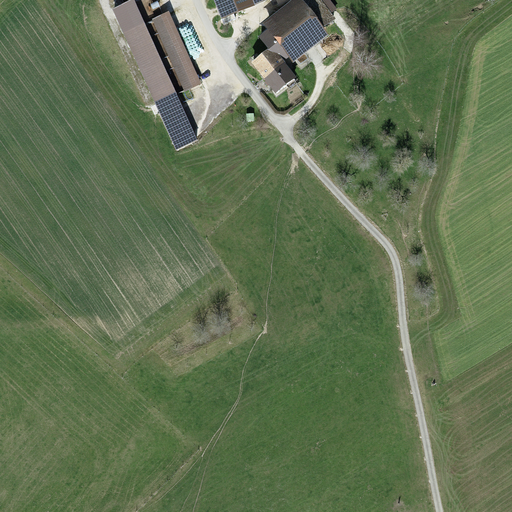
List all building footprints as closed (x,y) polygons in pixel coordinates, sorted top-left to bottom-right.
[(145,23),(134,0),(130,0),(112,8),(177,150),(198,140),(177,94),(201,83),(169,12),(145,23)] [(255,5),(253,0),(216,0),(223,17),(255,5)] [(306,0),(292,0),(265,20),(271,28),(291,56),(295,61),(331,35),(327,28),(309,2),(306,0)] [(332,0),(311,0),(309,2),(327,28),(344,15),(332,0)] [(291,56),(271,28),(262,35),(271,44),(284,62),(291,56)] [(284,62),(271,44),(253,57),(277,92),(296,79),(284,62)]
